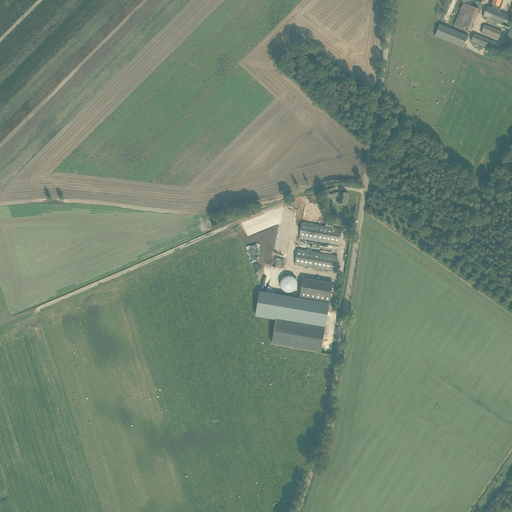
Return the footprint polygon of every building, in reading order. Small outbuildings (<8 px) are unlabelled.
[(509,48),(511,48),(511,5),(509,15),(499,11),(501,7),(498,6),(500,0),(493,0),(492,4),(490,8),(487,6),(483,16),(510,28),(503,45),(473,33),(470,41),(505,56),(509,48)] [(454,25),(469,31),(477,14),(478,9),(463,3),(454,25)] [(435,36),(463,48),(468,36),(440,24),(435,36)] [(481,32),(498,40),(502,31),(484,24),(481,32)] [(337,203),(345,205),(347,194),(339,192),(337,193),(336,191),(329,193),(330,197),(336,195),(336,196),(338,195),(339,195),(337,203)] [(299,239),(339,245),(341,229),(302,222),(299,239)] [(295,265),(329,270),(334,271),(337,256),(297,249),(295,265)] [(282,289),(284,292),(289,293),(292,292),(295,289),(297,286),(296,282),(295,279),(292,276),(288,276),(284,277),(281,279),(280,282),(280,286),(282,289)] [(321,350),(329,304),(260,292),(256,316),(276,319),(272,342),(321,350)]
